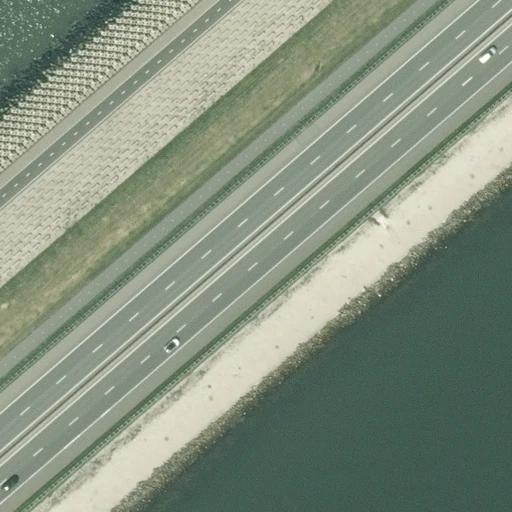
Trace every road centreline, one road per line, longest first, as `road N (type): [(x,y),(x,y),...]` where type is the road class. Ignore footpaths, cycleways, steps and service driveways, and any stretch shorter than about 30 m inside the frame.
road 1 (motorway): [(0,484),(511,41)]
road 2 (motorway): [(500,0),(0,432)]
